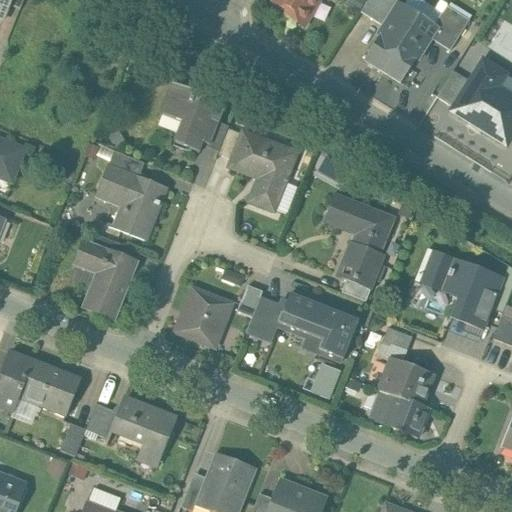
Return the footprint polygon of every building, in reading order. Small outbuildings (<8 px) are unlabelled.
[(0,0),(0,18),(2,20),(7,6),(9,0),(0,0)] [(22,0),(9,0),(7,6),(19,11),(22,0)] [(274,0),(273,3),(287,12),(285,15),(302,26),(311,11),(310,9),(315,0),(274,0)] [(397,5),(388,0),(368,0),(359,13),(382,27),(397,5)] [(433,28),(400,7),(383,34),(381,33),(364,61),(400,83),(417,56),(428,39),(435,29),(433,28)] [(468,21),(445,7),(433,28),(435,29),(428,39),(449,52),(468,21)] [(501,73),(482,61),(468,83),(452,108),(450,112),(505,147),(511,135),(511,103),(491,90),(501,73)] [(452,72),(435,98),(452,108),(468,83),(452,72)] [(225,100),(194,88),(193,92),(171,83),(158,117),(179,126),(173,143),(197,153),(201,143),(207,146),(216,124),(214,123),(216,118),(218,119),(225,100)] [(216,124),(207,146),(219,150),(227,129),(227,128),(216,124)] [(241,135),(227,129),(219,150),(216,156),(231,161),(241,135)] [(295,154),(242,134),(231,161),(229,168),(261,181),(252,204),(272,212),(295,154)] [(23,152),(0,142),(0,170),(13,175),(23,152)] [(140,163),(113,152),(107,167),(134,178),(140,163)] [(134,178),(107,167),(95,197),(126,209),(125,211),(124,211),(123,213),(124,214),(118,229),(114,227),(113,230),(145,242),(145,240),(141,238),(154,207),(158,208),(165,190),(134,178)] [(372,213),(333,198),(323,223),(342,230),(343,228),(352,231),(348,246),(349,246),(337,277),(346,281),(370,290),(383,257),(379,255),(393,220),(372,212),(372,213)] [(117,245),(95,236),(91,247),(113,256),(117,245)] [(91,247),(83,244),(75,267),(76,267),(78,264),(98,272),(83,309),(113,321),(125,290),(122,289),(132,263),(113,256),(91,247)] [(469,268),(426,251),(425,253),(430,255),(419,285),(421,286),(423,281),(459,294),(448,323),(450,324),(456,308),(487,320),(491,310),(503,279),(470,267),(469,268)] [(503,279),(491,310),(502,314),(511,287),(511,270),(507,267),(503,279)] [(370,290),(346,281),(341,293),(365,303),(370,290)] [(261,293),(247,287),(236,313),(251,319),(259,300),(261,293)] [(230,306),(191,291),(174,334),(213,349),(230,306)] [(358,322),(289,295),(277,324),(322,342),(318,351),(342,361),(358,322)] [(251,319),(246,334),(266,342),(279,308),(259,300),(251,319)] [(511,321),(501,317),(492,340),(504,345),(511,323),(511,321)] [(411,338),(387,329),(382,342),(406,352),(411,338)] [(406,352),(382,342),(377,356),(389,361),(390,360),(401,364),(406,352)] [(32,364),(8,354),(0,374),(0,406),(13,412),(18,398),(32,364)] [(401,364),(390,360),(389,361),(377,391),(379,392),(394,398),(395,397),(421,408),(421,407),(433,377),(401,364)] [(79,382),(32,364),(18,398),(65,417),(79,382)] [(309,394),(330,398),(337,368),(315,364),(309,394)] [(421,408),(395,397),(394,398),(379,392),(369,420),(417,439),(429,410),(421,407),(421,408)] [(176,421),(123,400),(118,415),(112,428),(114,429),(109,441),(140,453),(137,461),(158,469),(176,421)] [(118,415),(95,406),(85,432),(109,441),(114,429),(112,428),(118,415)] [(511,423),(503,446),(511,450),(511,423)] [(70,426),(60,452),(75,458),(85,432),(70,426)] [(239,511),(255,471),(214,454),(201,487),(194,506),(208,511),(239,511)] [(0,511),(12,511),(23,486),(0,476),(0,511)] [(320,511),(326,499),(280,480),(272,500),(267,511),(320,511)] [(201,487),(190,483),(180,508),(190,511),(191,511),(194,506),(201,487)] [(267,511),(272,500),(259,495),(252,511),(267,511)]
